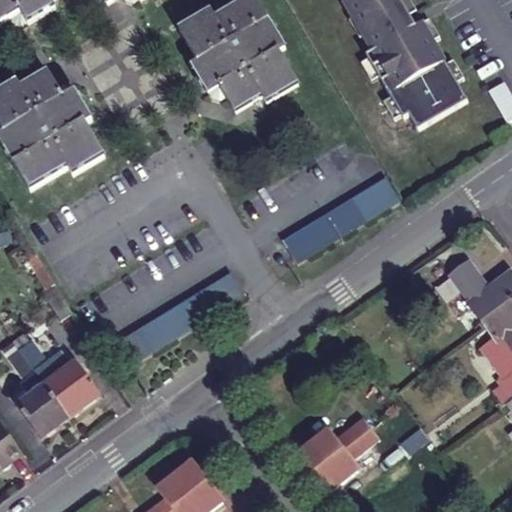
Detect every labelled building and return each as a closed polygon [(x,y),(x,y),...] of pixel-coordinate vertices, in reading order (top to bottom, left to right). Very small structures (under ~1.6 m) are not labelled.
[(0,0),(0,27),(21,15),(28,27),(57,11),(53,5),(60,0),(0,0)] [(102,0),(107,10),(124,0),(136,0),(140,7),(152,0),(102,0)] [(349,0),(371,40),(361,45),(396,110),(402,106),(410,121),(461,94),(418,15),(412,18),(401,0),(349,0)] [(289,55),(257,3),(219,26),(213,17),(180,37),(199,69),(192,73),(209,100),(222,93),(238,119),(264,104),(267,110),(300,90),(282,60),(289,55)] [(0,138),(30,192),(67,171),(72,179),(106,159),(87,127),(93,123),(76,94),(62,103),(47,76),(20,91),(16,84),(0,93),(0,124),(6,135),(0,138)] [(511,106),(497,77),(483,85),(500,117),(511,110),(511,106)] [(500,119),(484,130),(490,139),(506,128),(500,119)] [(297,270),(401,210),(389,187),(284,247),(297,270)] [(74,316),(39,257),(26,266),(43,294),(61,324),(74,316)] [(478,326),(511,300),(511,281),(507,275),(485,291),(465,265),(445,280),(446,281),(434,290),(444,304),(457,295),(465,306),(464,307),(478,326)] [(231,276),(105,352),(118,375),(245,299),(231,276)] [(511,300),(478,326),(492,344),(494,343),(502,355),(489,364),(499,377),(511,367),(511,300)] [(12,345),(69,422),(102,398),(77,364),(72,368),(63,355),(45,368),(22,338),(12,345)] [(69,422),(12,345),(2,352),(25,383),(21,386),(30,399),(18,408),(42,442),(69,422)] [(309,478),(373,429),(366,420),(337,442),(330,433),(295,460),(309,478)] [(0,467),(20,452),(0,424),(0,467)] [(373,429),(309,478),(324,497),(359,471),(352,462),(381,439),(373,429)] [(171,511),(207,485),(191,466),(158,492),(164,501),(150,511),(171,511)] [(207,485),(171,511),(210,511),(222,504),(207,485)]
